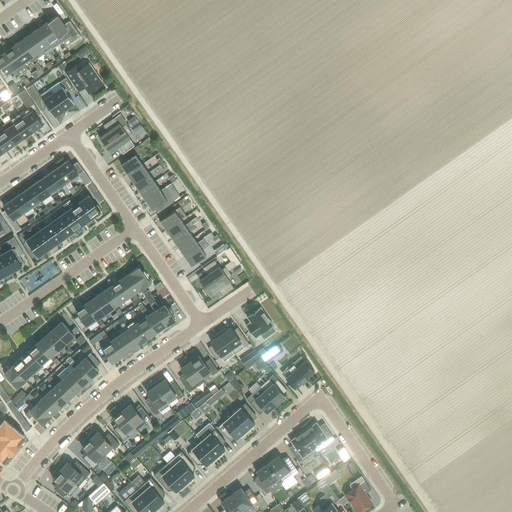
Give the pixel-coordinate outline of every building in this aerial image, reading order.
[(57,15),(47,22),(62,42),(70,36),(72,38),(78,33),(70,20),(64,24),(63,24),(57,15)] [(47,22),(39,28),(52,47),(53,48),(62,42),(47,22)] [(52,47),(39,28),(30,34),(43,53),(52,47)] [(30,34),(21,41),(35,60),(44,54),(43,53),(30,34)] [(35,60),(21,41),(12,47),(24,64),(25,64),(23,62),(28,59),(31,63),(35,60)] [(24,64),(12,47),(3,53),(16,71),(24,64)] [(90,53),(86,47),(76,54),(80,60),(90,53)] [(16,71),(3,53),(0,55),(0,67),(5,75),(11,71),(14,75),(17,73),(16,71)] [(63,70),(66,68),(63,63),(58,66),(61,71),(63,70)] [(80,70),(77,65),(65,73),(74,85),(80,82),(88,93),(102,83),(89,64),(80,70)] [(64,110),(74,103),(66,92),(73,87),(66,77),(59,82),(62,87),(53,93),(49,88),(64,110)] [(13,94),(18,90),(14,83),(8,87),(13,94)] [(32,84),(26,89),(33,100),(39,95),(40,95),(32,84)] [(39,95),(54,117),(64,110),(49,88),(40,95),(39,95)] [(0,94),(4,100),(10,95),(6,90),(0,94)] [(27,108),(29,106),(33,104),(24,90),(20,93),(17,95),(27,108)] [(6,109),(10,107),(7,102),(1,106),(5,111),(6,109)] [(29,106),(27,108),(20,113),(33,132),(42,125),(29,106)] [(33,132),(20,113),(11,119),(24,138),(33,132)] [(134,116),(127,121),(131,127),(138,122),(134,116)] [(100,138),(105,145),(129,128),(126,124),(121,127),(114,118),(103,126),(107,132),(100,138)] [(24,138),(11,119),(1,126),(14,145),(24,138)] [(131,127),(134,132),(142,127),(138,122),(131,127)] [(0,126),(0,143),(5,151),(14,145),(1,126),(0,126)] [(132,133),(129,128),(105,145),(110,152),(118,147),(122,153),(134,145),(127,136),(132,133)] [(135,155),(121,165),(127,174),(142,164),(135,155)] [(72,165),(68,160),(58,167),(71,185),(72,185),(69,181),(83,171),(77,162),(72,165)] [(127,174),(133,183),(148,173),(142,164),(127,174)] [(58,167),(49,173),(59,188),(65,183),(68,188),(71,185),(58,167)] [(49,173),(40,179),(50,194),(53,197),(62,191),(59,188),(49,173)] [(133,183),(140,192),(154,182),(148,173),(133,183)] [(40,179),(31,186),(41,200),(50,194),(40,179)] [(140,192),(146,201),(160,191),(154,182),(140,192)] [(31,186),(22,192),(32,207),(41,200),(31,186)] [(174,200),(165,187),(160,191),(146,201),(152,210),(154,209),(157,213),(174,200)] [(32,207),(22,192),(13,199),(23,213),(32,207)] [(101,211),(97,204),(95,205),(87,194),(78,201),(79,203),(91,218),(101,211)] [(3,205),(13,220),(23,213),(13,199),(3,205)] [(45,206),(46,207),(48,211),(50,210),(53,208),(49,203),(45,206)] [(79,203),(71,209),(82,225),(91,218),(79,203)] [(71,209),(62,215),(73,231),(82,225),(71,209)] [(157,217),(160,221),(170,214),(167,210),(157,217)] [(181,220),(174,211),(160,221),(166,230),(181,220)] [(62,215),(53,222),(64,237),(73,231),(62,215)] [(26,218),(21,221),(24,227),(29,223),(27,220),(26,218)] [(53,222),(52,220),(43,226),(44,228),(55,243),(64,237),(53,222)] [(190,221),(184,225),(181,220),(166,230),(172,239),(193,224),(190,221)] [(36,230),(42,225),(39,221),(33,225),(36,230)] [(172,239),(179,248),(193,238),(189,232),(196,228),(193,224),(172,239)] [(44,228),(36,234),(47,250),(55,243),(44,228)] [(37,256),(47,250),(36,234),(25,242),(29,248),(31,247),(37,256)] [(179,248),(185,257),(199,246),(193,238),(179,248)] [(206,256),(202,250),(209,245),(206,242),(199,246),(185,257),(191,266),(206,256)] [(23,265),(22,264),(23,263),(15,248),(2,255),(1,253),(11,272),(23,265)] [(11,272),(1,253),(0,253),(0,274),(1,277),(11,272)] [(234,258),(227,263),(231,269),(237,264),(238,264),(234,258)] [(199,280),(205,288),(228,271),(225,267),(221,270),(214,260),(203,268),(207,275),(199,280)] [(236,274),(242,270),(240,267),(238,265),(233,268),(235,271),(236,274)] [(142,272),(138,267),(129,273),(143,293),(147,291),(145,289),(151,285),(150,284),(147,279),(146,278),(148,277),(144,270),(142,272)] [(231,275),(228,271),(205,288),(210,295),(218,290),(222,296),(234,288),(227,279),(231,275)] [(129,273),(120,279),(134,299),(137,297),(135,293),(140,289),(143,294),(143,293),(129,273)] [(131,295),(134,299),(120,279),(111,286),(122,301),(131,295)] [(122,301),(111,286),(102,292),(113,308),(122,301)] [(152,295),(148,290),(147,291),(143,293),(143,294),(146,299),(152,295)] [(113,308),(102,292),(94,298),(106,316),(106,315),(105,313),(113,308)] [(150,305),(150,304),(155,301),(152,295),(146,299),(150,305)] [(103,323),(101,319),(106,316),(94,298),(85,304),(100,326),(103,323)] [(175,320),(171,315),(173,313),(169,307),(167,309),(164,304),(159,307),(155,301),(150,304),(166,326),(175,320)] [(73,319),(81,330),(95,320),(99,326),(100,326),(85,304),(75,311),(78,315),(73,319)] [(166,326),(150,304),(150,305),(153,308),(148,312),(145,308),(142,310),(157,332),(166,326)] [(246,325),(245,325),(255,338),(260,334),(272,326),(273,325),(272,325),(260,308),(261,307),(260,307),(246,316),(250,322),(246,325)] [(157,332),(142,310),(141,311),(144,315),(135,320),(148,338),(157,332)] [(148,338),(135,320),(127,326),(123,322),(139,344),(148,338)] [(72,344),(70,342),(75,338),(74,336),(74,335),(70,331),(61,321),(53,329),(69,347),(72,344)] [(139,344),(123,322),(119,324),(122,328),(117,332),(130,351),(139,344)] [(70,331),(74,335),(78,331),(75,327),(70,331)] [(249,344),(237,327),(232,331),(230,327),(226,330),(225,328),(219,333),(234,354),(249,344)] [(65,344),(68,347),(69,347),(53,329),(45,336),(57,351),(65,344)] [(103,330),(95,337),(98,341),(102,338),(106,335),(103,330)] [(87,339),(93,334),(91,331),(85,335),(87,339)] [(130,351),(117,332),(117,333),(109,339),(106,335),(121,357),(130,351)] [(234,354),(219,333),(213,337),(214,339),(210,341),(213,345),(208,348),(216,359),(221,356),(224,361),(234,354)] [(121,357),(106,335),(102,338),(105,342),(99,345),(101,347),(101,348),(112,363),(121,357)] [(57,351),(45,336),(37,343),(49,358),(57,351)] [(49,358),(37,343),(29,351),(43,367),(42,365),(49,358)] [(83,352),(89,347),(86,344),(80,349),(83,352)] [(260,349),(257,352),(260,357),(267,352),(263,347),(260,349)] [(267,352),(260,357),(265,362),(274,356),(270,349),(267,352)] [(249,354),(254,361),(260,357),(255,350),(249,354)] [(35,374),(43,367),(29,351),(20,358),(35,374)] [(199,355),(196,357),(195,355),(188,360),(203,381),(204,381),(202,380),(211,374),(212,375),(218,371),(210,360),(205,364),(199,355)] [(99,371),(86,357),(77,365),(74,361),(74,362),(90,379),(99,371)] [(261,357),(254,362),(260,370),(263,367),(266,364),(261,357)] [(25,379),(30,375),(32,377),(35,374),(20,358),(12,365),(27,381),(25,379)] [(182,364),(183,366),(180,368),(185,375),(180,379),(189,392),(203,381),(188,360),(182,364)] [(90,379),(74,362),(71,365),(74,368),(69,372),(82,386),(90,379)] [(286,370),(282,373),(295,388),(302,382),(302,383),(307,379),(307,378),(313,372),(309,367),(310,367),(308,365),(304,362),(298,368),(293,363),(294,363),(293,362),(285,369),(285,370),(285,369),(286,370)] [(13,382),(18,389),(27,381),(12,365),(4,372),(8,377),(6,378),(11,384),(13,382)] [(236,376),(232,370),(224,376),(228,381),(236,376)] [(82,386),(69,372),(61,380),(74,394),(82,386)] [(260,387),(276,405),(285,397),(282,394),(287,390),(277,379),(273,375),(269,379),(260,387)] [(164,379),(162,381),(160,379),(154,383),(169,405),(170,405),(168,404),(177,398),(178,399),(184,395),(175,382),(170,386),(164,379)] [(234,379),(229,383),(232,387),(237,382),(234,379)] [(74,394),(61,380),(53,387),(67,401),(74,394)] [(147,388),(149,390),(146,392),(151,399),(146,403),(155,416),(169,405),(154,383),(147,388)] [(67,401),(53,387),(46,395),(59,409),(67,401)] [(276,405),(260,387),(246,399),(259,414),(264,410),(268,414),(274,409),(273,407),(276,405)] [(225,393),(221,388),(213,394),(217,399),(225,393)] [(22,390),(12,400),(16,405),(21,401),(25,396),(26,396),(27,395),(22,390)] [(43,424),(51,416),(38,402),(32,396),(29,393),(25,396),(34,405),(25,414),(29,418),(32,416),(37,421),(38,419),(43,424)] [(209,405),(217,399),(213,394),(206,401),(209,405)] [(46,395),(38,402),(51,416),(59,409),(46,395)] [(196,406),(203,401),(199,395),(191,400),(196,406)] [(186,405),(191,412),(196,408),(191,402),(186,405)] [(245,403),(231,415),(247,433),(252,428),(251,426),(254,423),(250,419),(255,415),(245,403)] [(141,407),(136,411),(130,404),(127,406),(126,404),(120,409),(137,430),(150,419),(141,407)] [(195,420),(203,413),(198,407),(190,414),(195,420)] [(127,435),(135,429),(136,430),(137,430),(120,409),(114,414),(115,416),(113,418),(118,425),(113,429),(123,441),(128,436),(127,435)] [(228,438),(232,434),(236,439),(240,436),(241,437),(247,433),(231,415),(218,427),(228,438)] [(26,437),(4,419),(0,424),(0,459),(4,463),(5,462),(2,460),(8,452),(11,455),(19,446),(16,443),(22,436),(25,438),(26,437)] [(161,428),(165,433),(167,432),(173,428),(169,422),(161,428)] [(304,432),(317,451),(334,439),(325,425),(319,429),(317,426),(314,428),(313,426),(304,432)] [(160,428),(153,433),(157,438),(164,433),(160,428)] [(173,428),(167,432),(171,437),(172,439),(178,434),(173,428)] [(225,441),(215,429),(201,441),(216,459),(222,454),(221,453),(224,449),(220,445),(225,441)] [(98,431),(95,434),(93,432),(88,437),(105,455),(113,448),(114,449),(119,444),(110,435),(105,440),(98,431)] [(165,442),(171,437),(167,432),(165,433),(161,437),(165,442)] [(290,450),(299,463),(317,451),(304,432),(294,439),(296,441),(293,443),(295,446),(290,450)] [(105,455),(88,437),(82,443),(84,445),(81,447),(87,453),(83,458),(93,469),(99,464),(97,463),(105,455)] [(201,441),(188,453),(198,465),(202,461),(206,465),(210,462),(211,463),(216,459),(201,441)] [(130,452),(134,458),(141,453),(137,447),(130,452)] [(338,451),(344,461),(350,457),(343,447),(338,451)] [(195,467),(181,451),(167,463),(186,485),(192,480),(190,479),(194,476),(190,471),(195,467)] [(124,458),(128,463),(134,458),(130,452),(124,458)] [(267,464),(281,483),(298,472),(288,457),(282,461),(279,456),(267,464)] [(141,463),(136,458),(130,464),(134,469),(141,463)] [(63,463),(58,469),(78,486),(90,473),(78,463),(74,468),(67,462),(65,464),(63,463)] [(186,485),(167,463),(153,475),(167,491),(172,487),(176,491),(179,488),(181,490),(186,485)] [(281,483),(267,464),(256,472),(259,477),(254,481),(264,495),(270,491),(267,486),(277,479),(281,484),(281,483)] [(327,467),(321,471),(325,476),(330,472),(327,467)] [(66,499),(78,486),(58,469),(53,475),(55,476),(52,479),(59,485),(55,490),(66,499)] [(103,473),(98,478),(103,483),(108,478),(103,473)] [(92,480),(99,487),(103,483),(98,478),(96,475),(92,480)] [(323,478),(328,485),(333,482),(328,475),(323,478)] [(371,490),(361,476),(349,484),(353,489),(345,494),(357,511),(358,511),(371,504),(365,494),(371,490)] [(164,493),(150,477),(137,489),(156,511),(161,506),(160,505),(164,502),(160,497),(164,493)] [(309,482),(306,477),(301,480),(305,485),(309,482)] [(325,495),(332,490),(328,485),(323,478),(317,483),(325,495)] [(108,480),(104,483),(109,490),(113,487),(108,480)] [(95,505),(111,491),(109,490),(104,483),(103,483),(99,487),(88,496),(92,501),(95,505)] [(240,488),(231,495),(241,511),(244,511),(253,506),(252,505),(258,501),(251,491),(245,495),(240,488)] [(123,501),(132,511),(154,511),(156,511),(137,489),(123,501)] [(241,511),(231,495),(221,502),(227,511),(224,511),(241,511)] [(88,496),(76,505),(92,506),(92,501),(88,496)] [(344,496),(339,500),(343,505),(347,502),(344,496)] [(73,507),(76,505),(78,503),(75,499),(70,503),(73,507)] [(290,504),(295,511),(298,511),(304,508),(297,499),(290,504)] [(318,511),(337,511),(328,499),(319,506),(322,510),(318,511)] [(270,509),(272,511),(279,511),(283,509),(279,503),(270,509)]
